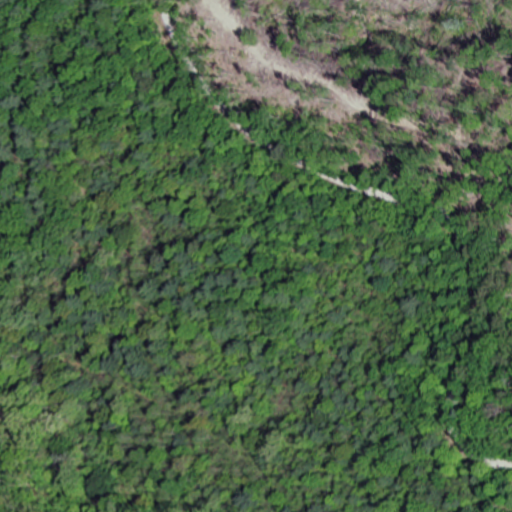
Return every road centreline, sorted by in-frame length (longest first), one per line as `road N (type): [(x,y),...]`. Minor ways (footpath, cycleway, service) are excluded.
road 1 (residential): [(511,463),(471,452),(452,423),(485,311),(469,246),(431,212),(340,180),(232,116),(172,42),(157,0)]
road 2 (residential): [(0,349),(116,381),(268,511)]
